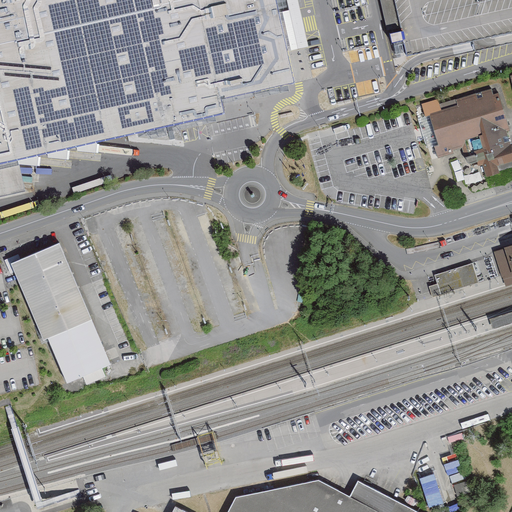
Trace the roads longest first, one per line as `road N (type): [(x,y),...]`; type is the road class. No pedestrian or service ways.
road 1 (unclassified): [(121,511),(132,494),(160,486),(324,459),(511,401)]
road 2 (unclassified): [(511,202),(411,227),(273,201)]
road 3 (unclassified): [(0,233),(147,186),(231,190)]
